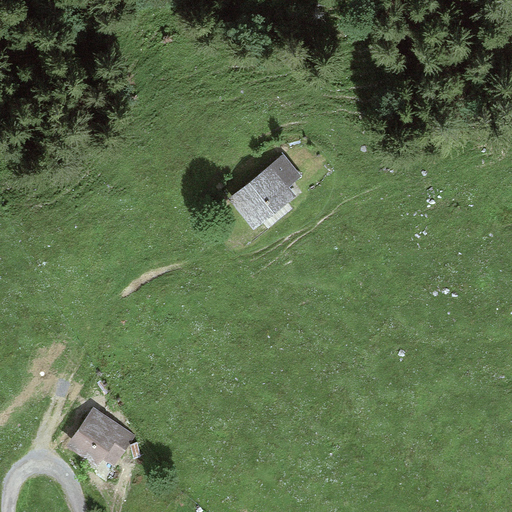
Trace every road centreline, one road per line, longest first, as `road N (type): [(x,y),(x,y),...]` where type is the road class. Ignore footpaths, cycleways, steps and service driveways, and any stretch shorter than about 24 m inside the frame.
road 1 (track): [(34,462),(109,302),(138,277),(219,253)]
road 2 (track): [(6,511),(20,467),(50,461),(81,511)]
